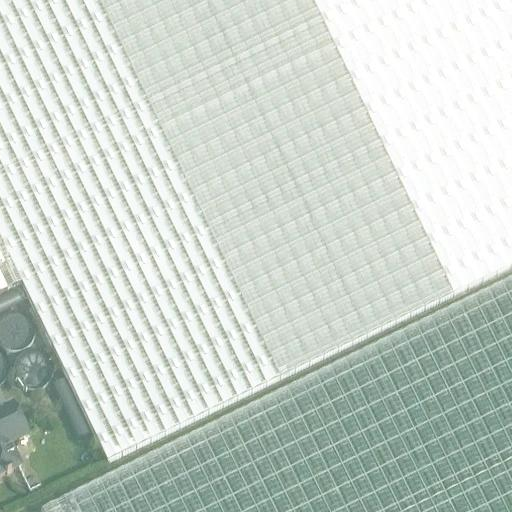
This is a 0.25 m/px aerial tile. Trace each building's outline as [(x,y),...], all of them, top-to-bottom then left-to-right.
[(511,271),(511,0),(0,0),(0,298),(22,287),(108,466),(511,271)] [(76,511),(511,511),(511,284),(70,500),(76,511)] [(0,354),(0,381),(11,377),(0,354)] [(0,476),(20,467),(13,452),(16,450),(18,445),(17,442),(28,437),(13,406),(5,409),(0,397),(0,476)] [(76,511),(70,500),(46,511),(76,511)]
